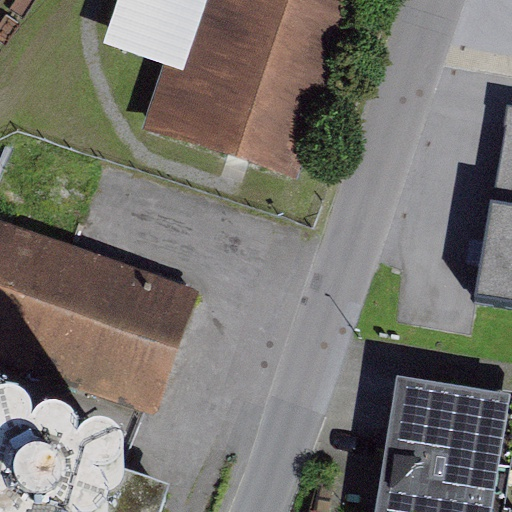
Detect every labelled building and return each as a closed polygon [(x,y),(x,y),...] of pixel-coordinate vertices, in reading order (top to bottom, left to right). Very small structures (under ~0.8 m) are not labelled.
[(119,0),(102,49),(175,75),(154,134),(291,183),(357,0),(119,0)] [(511,306),(511,170),(490,303),(511,306)] [(210,298),(8,222),(0,241),(0,350),(166,415),(210,298)] [(495,511),(511,403),(398,386),(379,511),(495,511)] [(20,468),(28,465),(34,459),(38,452),(39,443),(37,435),(33,428),(27,422),(19,419),(11,419),(3,421),(0,423),(0,464),(3,467),(12,469),(20,468)] [(68,484),(76,481),(82,475),(86,468),(87,459),(85,451),(81,444),(75,438),(67,435),(59,435),(51,437),(44,442),(39,448),(37,456),(37,464),(39,472),(45,478),(51,483),(60,485),(68,484)] [(115,502),(123,499),(129,493),(133,486),(134,477),(133,469),(129,462),(122,456),(115,453),(106,453),(98,455),(92,459),(87,466),(84,474),(84,482),(87,490),(92,496),(99,501),(107,503),(115,502)] [(0,511),(8,511),(9,511),(15,506),(19,499),(20,490),(19,482),(15,475),(8,469),(1,466),(0,466),(0,511)] [(67,511),(69,507),(67,498),(63,491),(57,486),(49,482),(41,482),(33,484),(26,489),(21,495),(18,503),(19,511),(18,511),(67,511)] [(112,511),(111,509),(104,503),(97,500),(89,500),(81,502),(74,507),(69,511),(112,511)]
